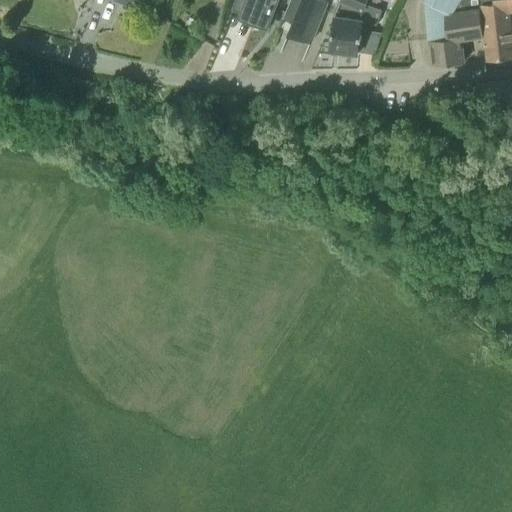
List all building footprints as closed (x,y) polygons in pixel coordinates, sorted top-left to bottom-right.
[(253,21),(254,21),(254,22),(269,27),(279,2),(279,0),(235,0),(232,9),(241,12),(239,16),(253,21)] [(288,32),(310,41),(311,42),(328,1),(325,0),(290,0),(284,18),(293,22),(288,32)] [(340,0),(335,13),(331,50),(358,53),(364,10),(367,0),(340,0)] [(511,0),(479,0),(482,14),(485,38),(489,64),(511,61),(511,33),(509,12),(511,11),(511,0)] [(444,36),(431,38),(434,66),(464,63),(459,38),(483,34),(479,14),(441,21),(444,36)] [(486,93),(486,100),(485,101),(487,102),(488,102),(490,103),(490,104),(491,105),(491,104),(510,103),(510,104),(511,102),(511,100),(511,83),(511,84),(510,82),(509,80),(508,81),(490,81),(489,81),(488,82),(488,83),(487,85),(486,85),(485,86),(485,87),(486,93)]
